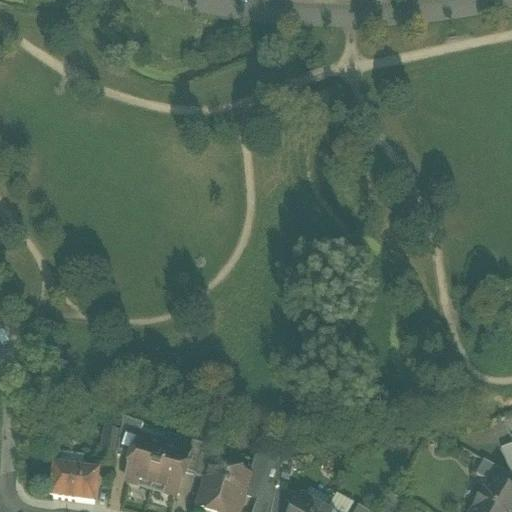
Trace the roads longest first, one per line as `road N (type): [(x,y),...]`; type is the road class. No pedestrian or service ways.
road 1 (residential): [(202,1),(350,14),(488,0)]
road 2 (residential): [(3,510),(16,424),(13,367),(0,336)]
